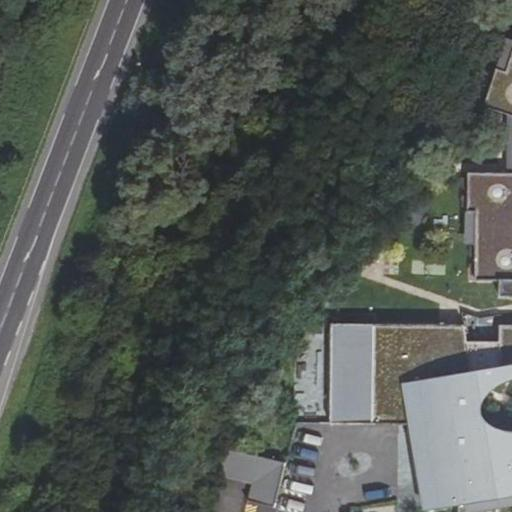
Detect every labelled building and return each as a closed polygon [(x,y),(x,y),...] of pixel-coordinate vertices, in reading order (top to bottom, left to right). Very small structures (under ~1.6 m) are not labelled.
[(511,40),(507,38),(496,70),(507,73),(511,57),(511,40)] [(511,495),(511,57),(507,73),(496,70),(484,106),(508,114),(508,173),(468,173),(468,213),(477,213),(477,245),(476,281),(501,281),(500,297),(511,297),(511,325),(501,326),(500,343),(467,343),(465,326),(332,324),(330,423),(438,425),(437,464),(420,467),(427,509),(459,504),(497,498),(511,495)] [(477,245),(477,213),(468,213),(466,213),(466,245),(477,245)] [(254,479),(260,457),(228,449),(225,455),(221,471),(254,479)] [(287,463),(260,456),(260,457),(254,479),(248,501),(275,508),(287,463)] [(497,511),(497,498),(459,504),(459,511),(497,511)]
